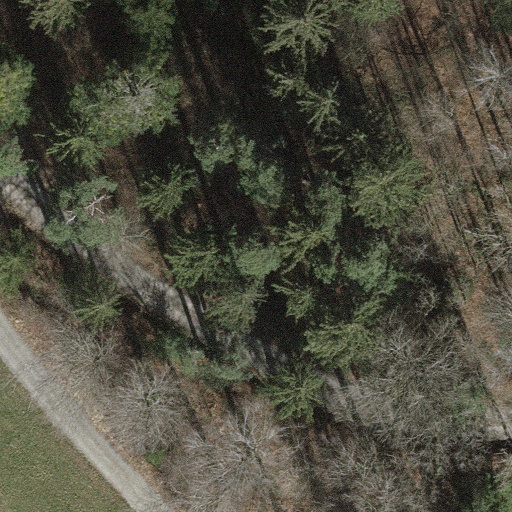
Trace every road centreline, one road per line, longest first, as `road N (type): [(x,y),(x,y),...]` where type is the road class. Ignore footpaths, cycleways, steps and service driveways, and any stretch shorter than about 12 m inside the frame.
road 1 (track): [(0,184),(174,294),(281,375),(392,414),(489,433),(511,427)]
road 2 (track): [(0,335),(159,511)]
